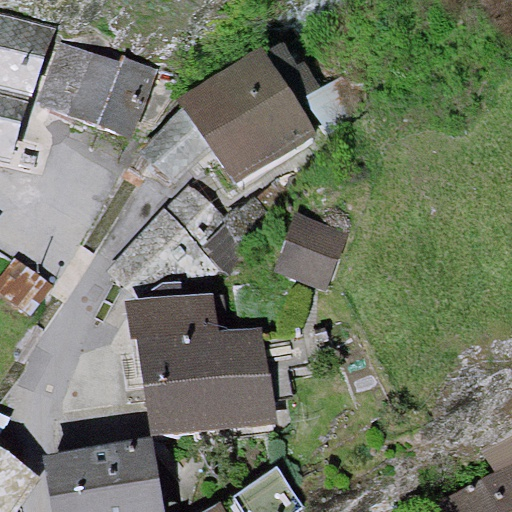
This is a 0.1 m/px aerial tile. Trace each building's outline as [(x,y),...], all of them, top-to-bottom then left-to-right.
[(0,144),(26,47),(0,39),(0,144)] [(156,86),(68,59),(49,121),(137,147),(156,86)] [(265,65),(187,111),(236,192),(313,145),(265,65)] [(128,284),(210,218),(192,196),(110,261),(128,284)] [(301,212),(279,268),(331,288),(352,231),(301,212)] [(214,307),(137,321),(162,455),(279,433),(261,338),(221,345),(214,307)] [(168,511),(161,458),(55,471),(60,511),(168,511)] [(511,511),(511,460),(437,499),(443,511),(511,511)] [(0,464),(0,511),(35,511),(47,497),(0,464)]
